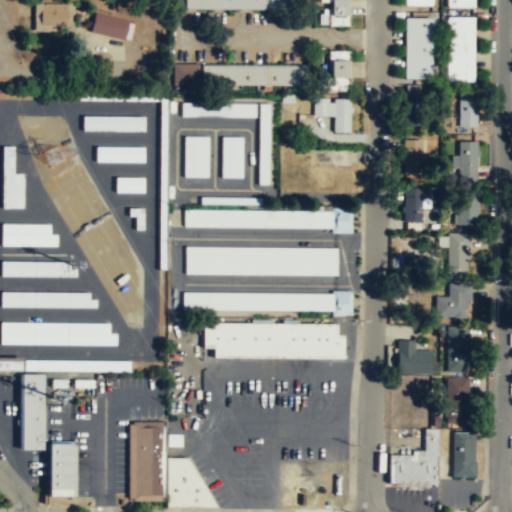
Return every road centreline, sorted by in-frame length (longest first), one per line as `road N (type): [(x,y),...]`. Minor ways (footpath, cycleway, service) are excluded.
road 1 (residential): [(378,0),(367,511)]
road 2 (residential): [(502,0),(497,511)]
